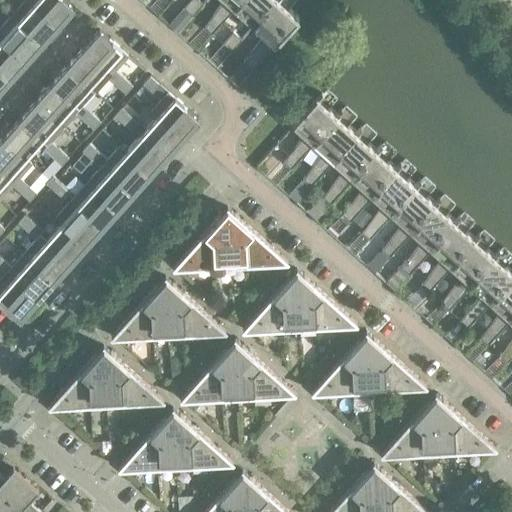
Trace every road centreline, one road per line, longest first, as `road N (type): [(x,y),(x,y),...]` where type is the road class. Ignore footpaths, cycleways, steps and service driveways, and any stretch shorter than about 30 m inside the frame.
road 1 (residential): [(511,410),(234,167)]
road 2 (residential): [(10,418),(234,167)]
road 3 (residential): [(212,147),(17,359)]
road 4 (residential): [(212,147),(245,110),(121,0)]
road 5 (residential): [(118,511),(10,418)]
